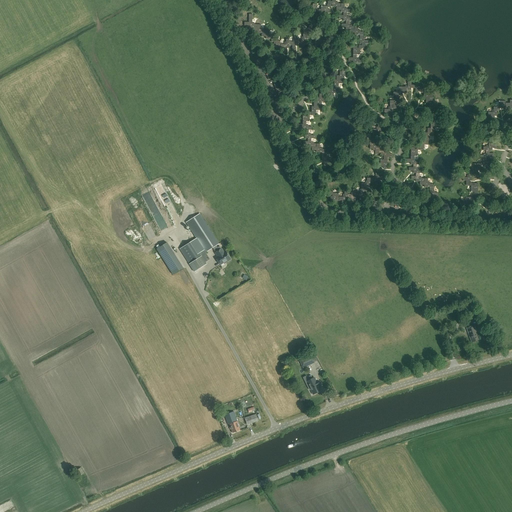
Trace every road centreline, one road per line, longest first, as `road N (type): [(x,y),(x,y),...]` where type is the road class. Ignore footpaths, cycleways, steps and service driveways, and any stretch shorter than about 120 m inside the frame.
road 1 (tertiary): [(511,354),(356,398),(82,511)]
road 2 (tertiary): [(196,511),(343,451),(511,401)]
